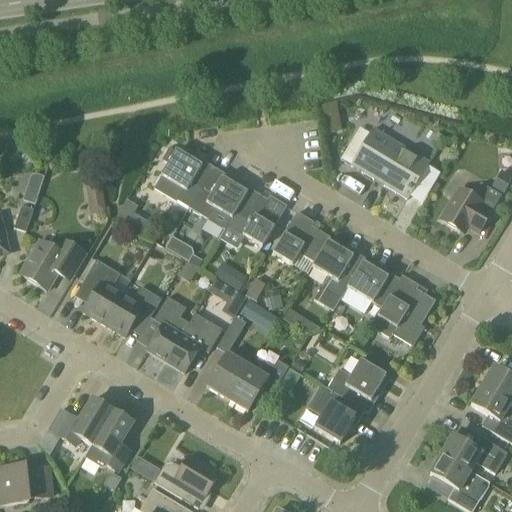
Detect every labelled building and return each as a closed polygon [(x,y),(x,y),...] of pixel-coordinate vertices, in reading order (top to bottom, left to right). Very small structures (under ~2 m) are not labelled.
[(334,105),(321,108),(326,136),(339,134),(334,105)] [(407,202),(430,164),(373,130),(351,168),(407,202)] [(190,211),(214,170),(197,160),(195,164),(176,152),(161,178),(155,190),(190,211)] [(247,195),(246,194),(228,184),(231,180),(214,170),(190,211),(209,222),(215,211),(232,220),(247,195)] [(503,194),(511,179),(502,173),(493,188),(503,194)] [(478,236),(501,198),(481,185),(472,199),(459,191),(440,222),(460,234),(464,227),(478,236)] [(105,215),(105,187),(90,187),(90,215),(105,215)] [(36,205),(40,194),(28,190),(24,202),(36,205)] [(247,195),(232,220),(232,221),(220,241),(237,252),(245,239),(262,249),(287,208),(270,198),(267,202),(248,191),(246,194),(247,195)] [(139,211),(126,204),(116,221),(128,228),(139,211)] [(26,235),(33,212),(22,208),(14,231),(26,235)] [(328,244),(331,240),(312,229),(314,225),(297,215),(272,256),(292,267),(299,256),(314,265),(315,266),(328,244)] [(165,251),(175,257),(181,246),(172,240),(165,251)] [(85,256),(61,242),(55,252),(40,243),(20,277),(46,293),(60,270),(72,278),(85,256)] [(346,255),(328,244),(315,266),(314,265),(312,269),(328,279),(314,302),(334,314),(348,291),(348,290),(363,265),(366,261),(349,251),(346,255)] [(189,263),(199,269),(203,263),(193,257),(189,263)] [(104,328),(123,297),(112,291),(120,277),(96,263),(75,299),(88,308),(83,315),(104,328)] [(190,286),(199,271),(185,263),(176,277),(190,286)] [(381,276),(363,265),(348,290),(348,291),(372,305),(373,305),(382,311),(383,311),(400,282),(383,272),(381,276)] [(239,294),(247,281),(236,274),(228,288),(239,294)] [(383,311),(382,311),(377,319),(371,330),(391,342),(393,338),(413,349),(424,330),(421,328),(435,303),(417,292),(419,288),(402,278),(400,282),(383,311)] [(209,294),(223,303),(230,291),(216,283),(209,294)] [(255,283),(249,298),(258,302),(264,288),(255,283)] [(147,326),(150,320),(161,302),(141,289),(133,303),(123,297),(104,328),(124,340),(129,332),(140,339),(147,326)] [(166,365),(189,326),(180,320),(186,311),(168,300),(154,323),(150,320),(147,326),(140,339),(136,344),(148,351),(147,354),(166,365)] [(277,320),(249,303),(241,317),(269,334),(277,320)] [(218,349),(228,356),(247,325),(237,319),(218,349)] [(189,326),(166,365),(184,376),(201,348),(202,349),(201,351),(209,356),(222,333),(204,321),(198,331),(189,326)] [(229,403),(249,370),(226,357),(206,389),(229,403)] [(306,365),(298,360),(293,368),(301,373),(306,365)] [(365,413),(364,414),(368,416),(378,399),(375,396),(386,378),(360,362),(350,378),(339,372),(327,391),(342,400),(365,413)] [(268,404),(289,370),(278,363),(274,370),(266,365),(259,376),(249,370),(229,403),(248,414),(258,398),(268,404)] [(511,379),(494,369),(482,389),(511,406),(511,405),(511,403),(511,379)] [(327,391),(321,387),(308,410),(321,419),(314,431),(340,446),(351,427),(355,430),(364,414),(365,413),(342,400),(327,391)] [(511,405),(511,406),(482,389),(471,408),(495,422),(489,433),(511,446),(511,405)] [(92,448),(113,414),(92,401),(79,423),(60,412),(48,433),(75,449),(80,441),(92,448)] [(113,414),(92,448),(85,460),(102,471),(108,469),(117,474),(130,454),(119,448),(132,426),(113,414)] [(470,475),(470,474),(475,465),(477,466),(495,477),(508,456),(484,441),(477,452),(453,437),(441,458),(470,475)] [(474,511),(490,486),(470,474),(470,475),(441,458),(430,476),(454,491),(448,502),(464,511),(474,511)] [(152,468),(138,459),(131,471),(145,480),(152,468)] [(218,477),(188,459),(182,470),(174,466),(164,468),(154,485),(181,502),(189,490),(205,499),(218,477)] [(25,472),(25,469),(0,471),(0,507),(29,505),(28,502),(51,499),(48,470),(25,472)] [(114,494),(121,482),(110,475),(103,487),(114,494)] [(187,511),(153,491),(140,511),(187,511)]
